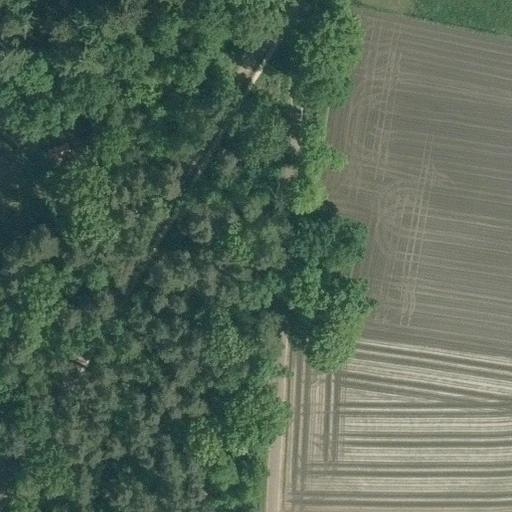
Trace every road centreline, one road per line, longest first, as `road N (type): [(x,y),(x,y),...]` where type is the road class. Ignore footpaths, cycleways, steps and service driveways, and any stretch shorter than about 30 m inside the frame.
road 1 (track): [(301,0),(232,92),(0,491)]
road 2 (unclassified): [(273,511),(305,0)]
